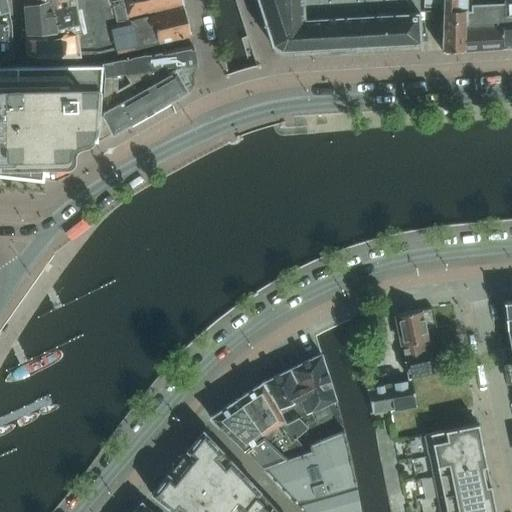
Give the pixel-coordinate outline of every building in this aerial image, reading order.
[(50,0),(46,0),(29,4),(26,5),(25,5),(27,34),(46,33),(57,32),(50,0)] [(58,35),(75,31),(80,30),(75,0),(50,0),(57,32),(58,35)] [(75,0),(80,30),(93,27),(109,23),(127,19),(122,0),(75,0)] [(183,6),(181,0),(122,0),(127,19),(129,19),(147,15),(183,6)] [(419,23),(417,0),(256,0),(271,44),(280,50),(344,47),(420,43),(419,23)] [(423,0),(424,7),(442,8),(441,41),(441,42),(442,51),(464,49),(465,0),(423,0)] [(465,0),(464,49),(502,47),(502,37),(501,26),(504,26),(502,3),(475,4),(475,0),(465,0)] [(511,0),(502,0),(502,3),(504,26),(501,26),(502,37),(502,47),(511,46),(511,0)] [(158,43),(191,35),(183,6),(147,15),(149,25),(154,24),(158,43)] [(0,57),(13,57),(12,23),(8,9),(8,7),(0,8),(0,57)] [(129,19),(135,48),(158,43),(154,24),(149,25),(147,15),(129,19)] [(129,19),(127,19),(109,23),(117,53),(135,48),(129,19)] [(93,27),(100,57),(117,53),(109,23),(93,27)] [(80,30),(75,31),(79,57),(100,57),(93,27),(80,30)] [(79,57),(75,31),(58,35),(57,32),(46,33),(47,57),(79,57)] [(25,34),(26,53),(36,57),(47,57),(46,33),(27,34),(25,34)] [(196,60),(193,45),(130,59),(102,64),(102,65),(101,75),(132,69),(142,67),(142,70),(168,70),(167,66),(196,66),(196,60)] [(45,165),(65,164),(67,164),(69,164),(70,163),(71,162),(72,160),(73,159),(73,157),(74,156),(74,151),(74,150),(74,148),(75,147),(76,146),(77,145),(78,145),(79,144),(88,141),(90,141),(97,142),(96,140),(97,139),(100,94),(101,75),(102,65),(0,66),(0,175),(43,180),(45,165)] [(100,94),(97,139),(111,131),(112,133),(130,123),(132,126),(170,104),(168,101),(187,90),(175,70),(168,70),(142,70),(142,67),(132,69),(132,72),(125,73),(129,82),(117,89),(117,77),(104,76),(103,95),(100,94)] [(436,324),(432,307),(396,315),(402,345),(428,340),(425,328),(429,327),(428,325),(431,325),(436,324)] [(431,356),(430,354),(428,340),(402,345),(405,360),(431,356)] [(288,364),(308,407),(299,413),(317,435),(342,424),(341,420),(335,400),(336,400),(321,354),(321,353),(319,353),(317,350),(288,364)] [(434,373),(431,356),(405,360),(409,378),(434,373)] [(299,413),(308,407),(288,364),(263,377),(265,381),(264,381),(286,422),(299,413)] [(262,383),(238,398),(264,434),(280,449),(296,436),(308,425),(299,413),(286,422),(264,381),(263,381),(263,382),(262,382),(262,383)] [(367,389),(372,415),(417,407),(412,381),(367,389)] [(218,424),(262,467),(306,450),(296,436),(280,449),(264,434),(238,398),(210,417),(218,424)] [(482,444),(477,423),(407,438),(411,458),(482,444)] [(306,450),(262,467),(292,499),(293,498),(294,498),(354,481),(343,429),(309,443),(310,448),(306,450)] [(279,511),(203,430),(151,493),(175,511),(279,511)] [(482,444),(411,458),(416,479),(486,464),(482,444)] [(486,464),(416,479),(420,499),(490,485),(486,464)] [(354,481),(294,498),(297,501),(306,511),(347,511),(360,509),(355,485),(354,481)] [(420,499),(422,511),(462,511),(495,505),(490,485),(420,499)] [(133,511),(152,511),(142,502),(133,511)]
